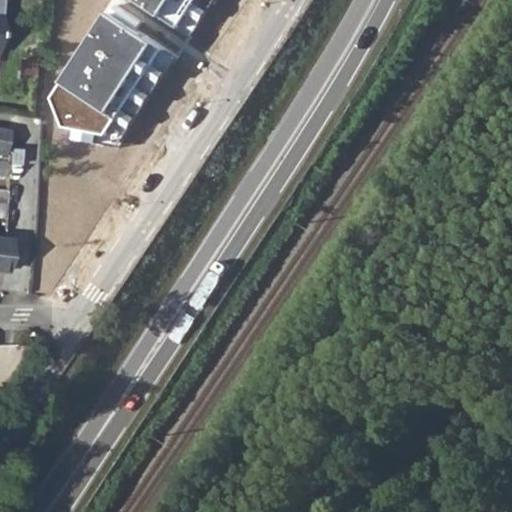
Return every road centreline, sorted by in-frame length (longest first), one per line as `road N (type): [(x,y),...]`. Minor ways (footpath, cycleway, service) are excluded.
road 1 (secondary): [(374,0),(335,73),(49,511)]
road 2 (residential): [(289,0),(72,327)]
road 3 (residential): [(72,327),(0,434)]
